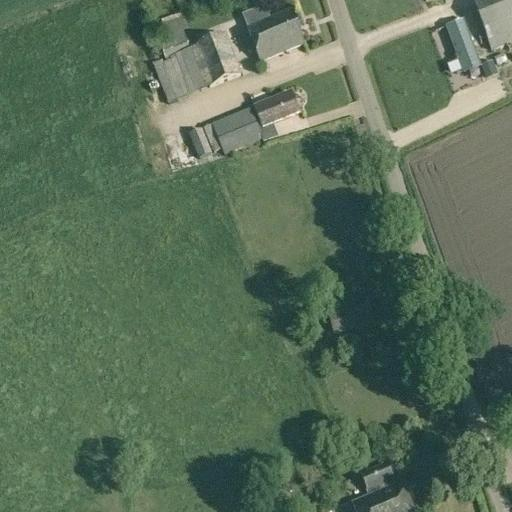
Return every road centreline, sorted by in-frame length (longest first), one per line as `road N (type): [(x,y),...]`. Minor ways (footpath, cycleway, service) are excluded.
road 1 (unclassified): [(478,434),(334,0)]
road 2 (unknown): [(348,41),(190,104)]
